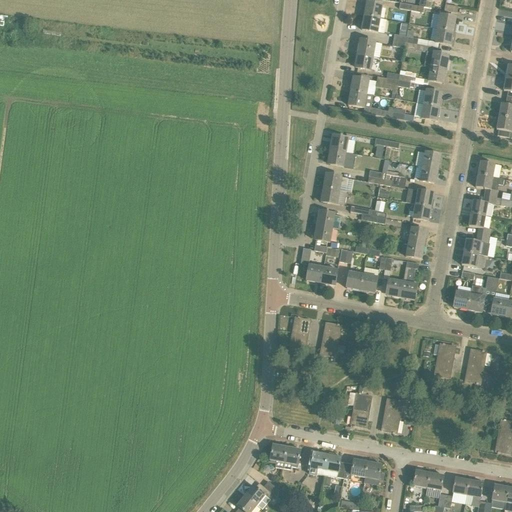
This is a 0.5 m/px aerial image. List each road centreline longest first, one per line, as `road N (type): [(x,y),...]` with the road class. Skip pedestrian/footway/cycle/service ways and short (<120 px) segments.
road 1 (residential): [(430,324),(490,0)]
road 2 (residential): [(275,240),(300,242),(343,0)]
road 3 (tertiary): [(275,240),(291,0)]
road 4 (residential): [(430,324),(272,295)]
road 5 (residential): [(404,455),(261,429)]
road 6 (tertiary): [(261,429),(272,295)]
